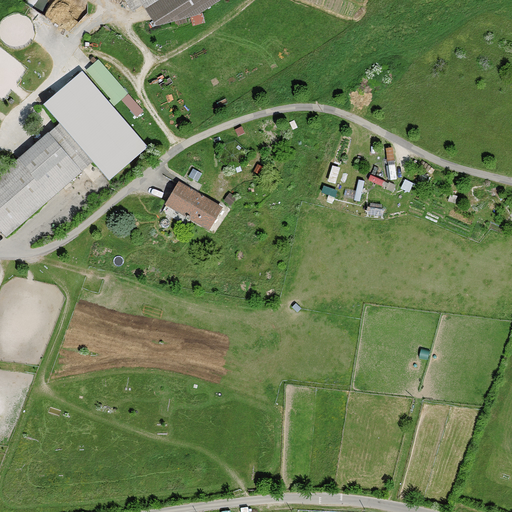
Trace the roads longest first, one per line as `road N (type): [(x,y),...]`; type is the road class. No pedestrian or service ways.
road 1 (unclassified): [(511,181),(440,162),(344,114),(293,107),(200,136),(53,246),(0,254)]
road 2 (unclassified): [(165,511),(301,498),(417,511)]
road 3 (track): [(180,148),(140,91),(143,45),(109,9)]
road 4 (track): [(147,59),(190,44),(251,0)]
